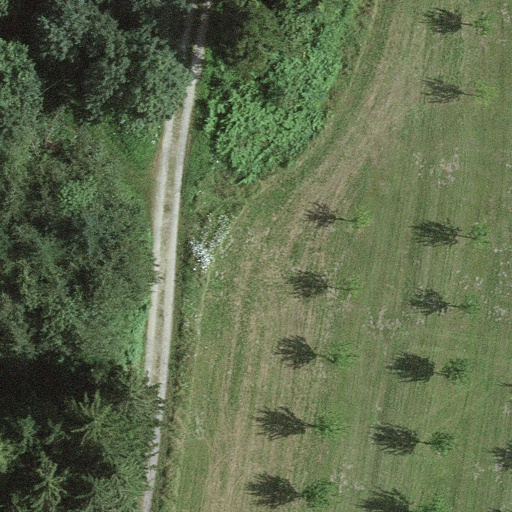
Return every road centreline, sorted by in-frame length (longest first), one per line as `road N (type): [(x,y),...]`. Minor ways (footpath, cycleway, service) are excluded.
road 1 (track): [(138,511),(166,208),(200,0)]
road 2 (track): [(13,0),(39,60),(96,147),(166,208)]
